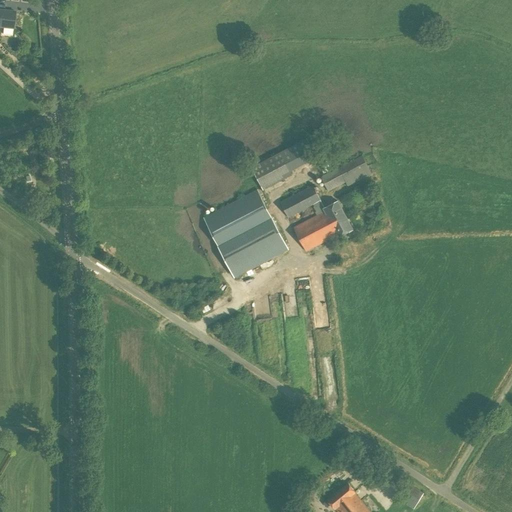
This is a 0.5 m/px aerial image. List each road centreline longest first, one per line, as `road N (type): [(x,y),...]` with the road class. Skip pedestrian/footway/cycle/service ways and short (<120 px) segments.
road 1 (unclassified): [(71,247),(470,511)]
road 2 (tertiary): [(73,511),(71,247)]
road 3 (tertiary): [(71,247),(62,113)]
road 4 (unknown): [(445,495),(511,382)]
